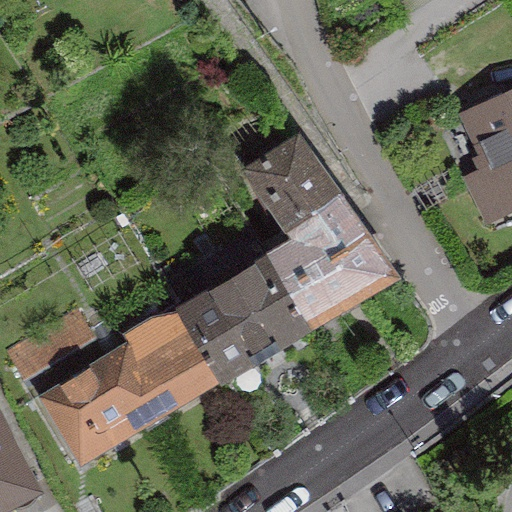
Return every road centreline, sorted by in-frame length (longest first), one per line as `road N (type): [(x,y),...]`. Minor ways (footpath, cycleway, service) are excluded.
road 1 (residential): [(483,337),(281,29),(280,0)]
road 2 (secondary): [(252,511),(483,337)]
